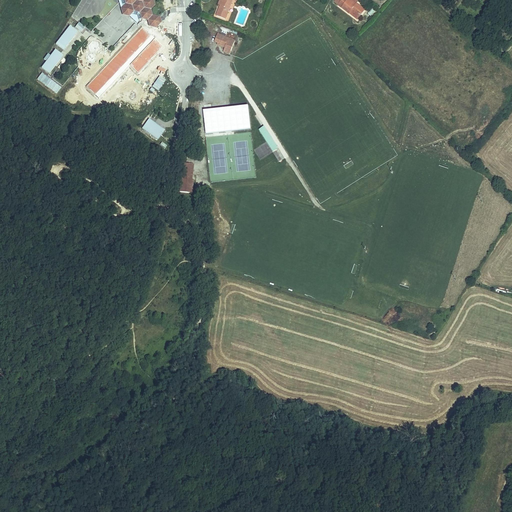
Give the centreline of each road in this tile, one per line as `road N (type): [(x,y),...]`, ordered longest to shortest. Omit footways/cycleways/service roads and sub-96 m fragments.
road 1 (track): [(176,140),(130,323)]
road 2 (unclassified): [(176,140),(185,97),(184,0)]
